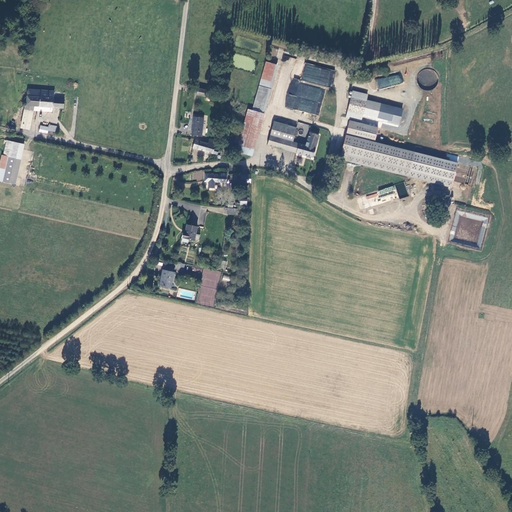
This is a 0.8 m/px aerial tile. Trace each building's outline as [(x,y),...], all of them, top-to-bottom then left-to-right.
[(264,105),(275,65),(265,61),(254,101),(264,105)] [(291,78),(284,107),(319,115),(325,87),(331,89),(335,70),(305,63),(301,80),(291,78)] [(376,80),(378,90),(404,83),(401,73),(376,80)] [(65,106),(65,97),(54,96),(54,91),(55,89),(30,87),(26,109),(34,110),(35,105),(65,106)] [(209,95),(210,89),(198,87),(197,93),(209,95)] [(216,97),(217,89),(210,88),(210,89),(209,95),(216,97)] [(394,121),(397,109),(369,101),(370,94),(356,90),(349,117),(353,118),(378,125),(380,117),(394,121)] [(253,148),(264,105),(254,101),(252,110),(248,109),(242,134),(239,144),(253,148)] [(32,130),(34,110),(26,109),(23,129),(32,130)] [(201,137),(204,118),(194,117),(191,135),(201,137)] [(381,127),(353,119),(342,158),(453,188),(460,163),(377,141),(381,127)] [(283,126),(274,124),(271,134),(277,136),(280,138),(293,141),(297,128),(284,124),(283,126)] [(58,132),(59,126),(50,125),(50,127),(41,125),(40,132),(49,134),(49,130),(58,132)] [(297,152),(313,157),(320,134),(310,132),(306,144),(300,143),(297,152)] [(297,152),(300,143),(293,141),(280,138),(277,136),(271,134),(268,145),(297,152)] [(215,147),(217,139),(210,137),(208,143),(195,140),(194,148),(217,153),(218,148),(215,147)] [(16,186),(25,146),(9,142),(6,157),(10,158),(5,183),(16,186)] [(251,154),(253,148),(239,144),(237,150),(251,154)] [(0,181),(5,183),(10,158),(6,157),(5,157),(0,176),(0,181)] [(227,183),(228,176),(218,176),(218,175),(206,174),(206,182),(209,182),(209,189),(215,189),(215,182),(227,183)] [(252,183),(253,175),(243,175),(242,183),(252,183)] [(367,210),(401,198),(396,184),(358,197),(363,209),(367,208),(367,210)] [(195,241),(199,228),(187,225),(186,234),(184,233),(183,239),(195,241)] [(183,272),(185,265),(177,263),(176,268),(177,268),(180,269),(180,271),(183,272)] [(170,288),(174,272),(171,271),(164,269),(163,269),(159,285),(170,288)]
